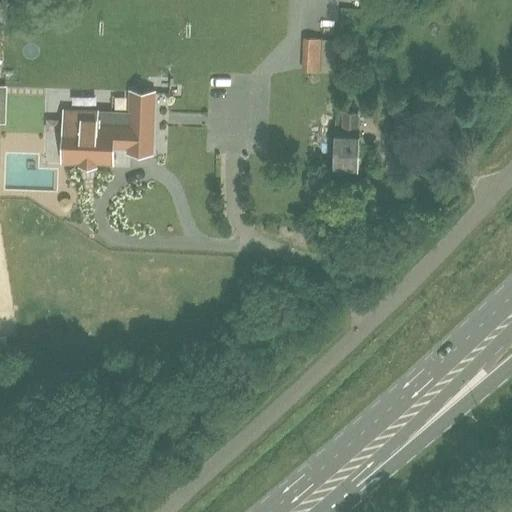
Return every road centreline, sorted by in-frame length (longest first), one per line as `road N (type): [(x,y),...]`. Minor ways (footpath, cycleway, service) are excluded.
road 1 (unclassified): [(170,511),(375,323),(511,174)]
road 2 (primary): [(511,297),(273,511)]
road 3 (primary): [(328,511),(511,336)]
road 4 (primary): [(332,511),(511,369)]
